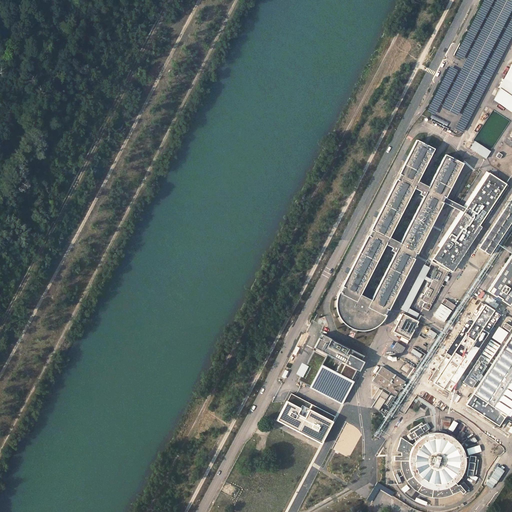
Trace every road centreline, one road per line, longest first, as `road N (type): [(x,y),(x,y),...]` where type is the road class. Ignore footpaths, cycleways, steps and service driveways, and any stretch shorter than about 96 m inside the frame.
road 1 (unclassified): [(200,511),(468,0)]
road 2 (track): [(185,511),(452,0)]
road 3 (track): [(148,511),(414,0)]
road 4 (track): [(198,0),(0,373)]
road 5 (track): [(0,330),(170,0)]
